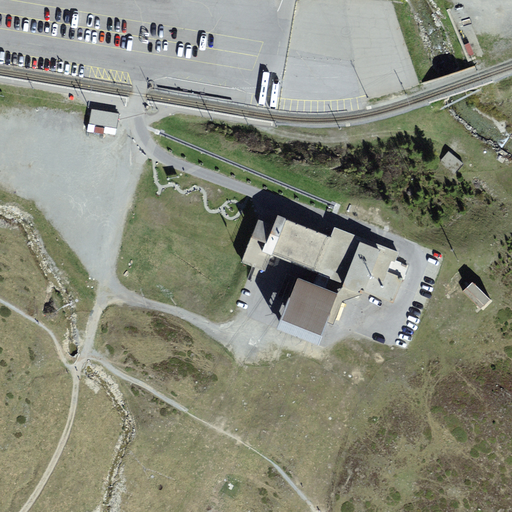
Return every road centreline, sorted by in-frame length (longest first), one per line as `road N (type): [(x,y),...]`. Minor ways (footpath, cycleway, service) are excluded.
road 1 (track): [(320,511),(274,463),(84,352)]
road 2 (track): [(106,275),(117,292),(239,336),(258,323),(280,270)]
road 3 (track): [(84,352),(141,132)]
road 4 (track): [(76,368),(70,423),(23,511)]
